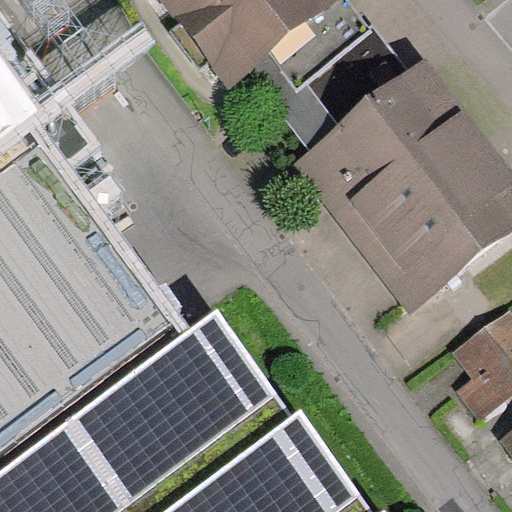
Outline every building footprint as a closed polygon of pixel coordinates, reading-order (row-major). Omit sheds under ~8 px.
[(346,0),(153,0),(228,94),(252,77),(263,70),(273,62),(298,96),(311,86),(375,39),(369,32),(345,6),(349,3),(346,0)] [(413,321),(511,246),(511,180),(427,67),(414,77),(376,27),(369,32),(375,39),(311,86),(345,132),(328,145),(310,159),(298,168),(413,321)] [(263,70),(252,77),(310,159),(345,132),(311,86),(298,96),(273,62),(263,70)] [(0,485),(187,349),(64,181),(92,160),(25,68),(0,86),(0,485)] [(511,404),(511,318),(511,317),(457,356),(477,384),(461,395),(483,425),(511,404)] [(347,511),(220,346),(1,511),(347,511)]
